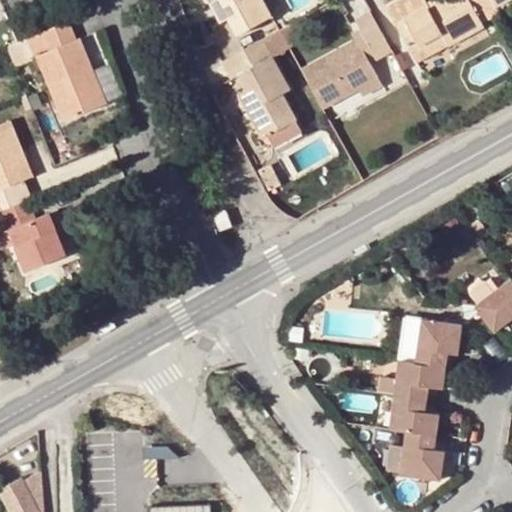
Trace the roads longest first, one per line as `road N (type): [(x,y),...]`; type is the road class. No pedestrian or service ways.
road 1 (secondary): [(228,293),(511,135)]
road 2 (residential): [(228,293),(103,0)]
road 3 (residential): [(228,293),(373,511)]
road 4 (residential): [(169,0),(261,213)]
road 5 (residential): [(256,511),(141,341)]
road 6 (secondary): [(0,418),(141,341)]
road 7 (unknown): [(162,139),(47,183)]
